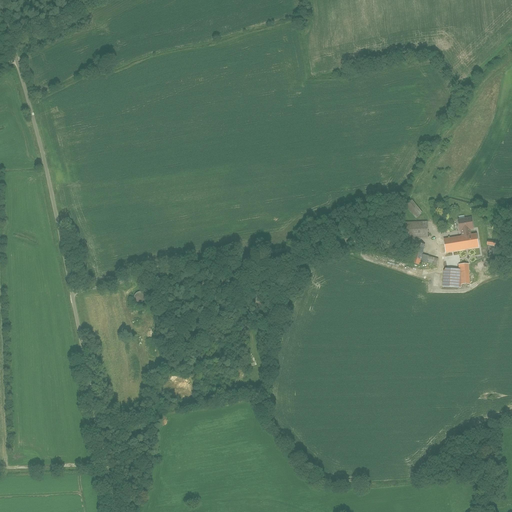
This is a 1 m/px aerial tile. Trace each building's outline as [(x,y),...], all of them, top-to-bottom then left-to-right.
[(415,199),(409,204),(419,214),(424,209),(415,199)] [(469,235),(469,229),(474,228),(472,218),(458,220),(459,230),(461,230),(462,236),(443,239),(445,253),(480,249),(478,234),(469,235)] [(406,221),(407,235),(428,235),(428,221),(406,221)] [(488,243),(487,253),(497,254),(498,244),(488,243)] [(416,249),(413,265),(420,266),(423,250),(416,249)] [(462,285),(470,285),(468,253),(460,253),(462,285)] [(442,269),(442,288),(460,288),(460,270),(442,269)]
